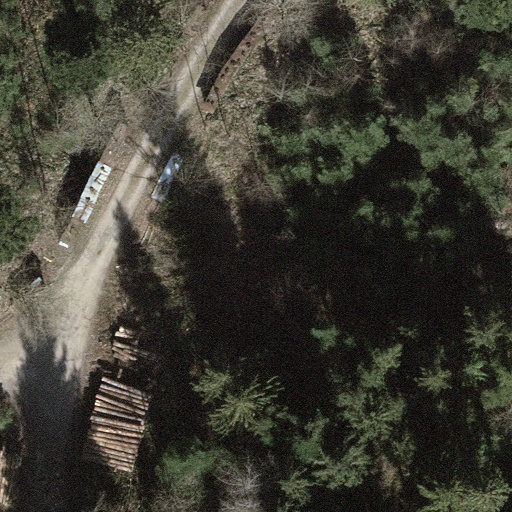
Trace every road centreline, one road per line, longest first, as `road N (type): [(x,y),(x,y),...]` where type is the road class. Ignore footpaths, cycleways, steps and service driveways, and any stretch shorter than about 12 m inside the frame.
road 1 (track): [(83,302),(182,87),(242,0)]
road 2 (track): [(83,302),(43,511)]
